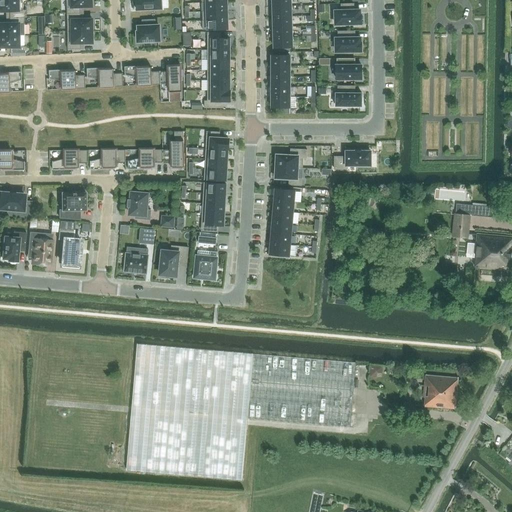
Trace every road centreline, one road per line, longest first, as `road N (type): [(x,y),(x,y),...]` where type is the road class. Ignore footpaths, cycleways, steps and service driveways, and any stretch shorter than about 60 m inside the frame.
road 1 (residential): [(101,289),(240,301),(253,131)]
road 2 (residential): [(253,131),(381,131),(378,0)]
road 3 (unclassified): [(426,511),(511,355)]
road 4 (residential): [(253,131),(249,0)]
